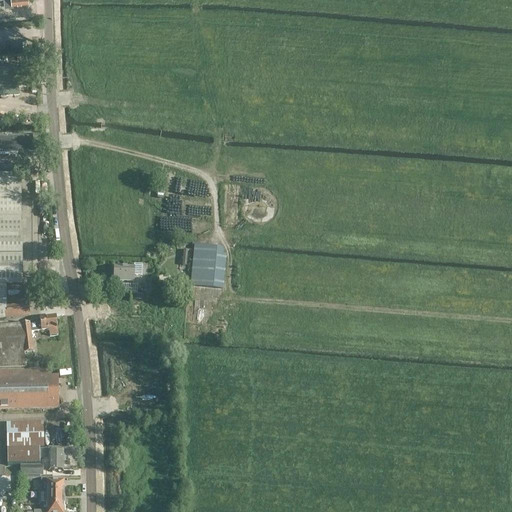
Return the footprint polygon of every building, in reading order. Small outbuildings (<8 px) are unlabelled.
[(17,71),(0,72),(0,97),(19,95),(19,88),(31,87),(31,92),(38,92),(36,69),(17,71)] [(0,154),(32,153),(32,137),(0,138),(0,154)] [(0,218),(21,219),(21,174),(0,174),(0,218)] [(21,219),(0,218),(0,255),(22,255),(21,219)] [(196,246),(192,286),(222,289),(225,256),(221,256),(222,249),(196,246)] [(22,255),(0,255),(0,285),(6,286),(6,285),(22,285),(22,255)] [(134,266),(113,266),(113,281),(133,281),(133,275),(141,275),(142,264),(134,264),(134,266)] [(28,304),(6,307),(6,311),(3,311),(3,317),(4,316),(5,319),(30,316),(28,304)] [(58,336),(56,317),(40,319),(40,320),(28,322),(28,324),(0,326),(0,367),(25,367),(24,354),(33,352),(31,333),(41,331),(41,332),(49,331),(49,337),(58,336)] [(0,411),(58,410),(57,376),(48,377),(47,371),(0,371),(0,411)] [(43,423),(6,424),(7,448),(44,448),(43,423)] [(39,465),(39,449),(7,449),(7,466),(20,466),(20,476),(41,476),(40,465),(39,465)] [(63,449),(49,449),(49,471),(63,471),(63,449)] [(63,494),(63,482),(57,482),(57,479),(40,479),(40,494),(63,494)] [(40,494),(38,494),(38,505),(39,505),(63,505),(63,494),(40,494)]
